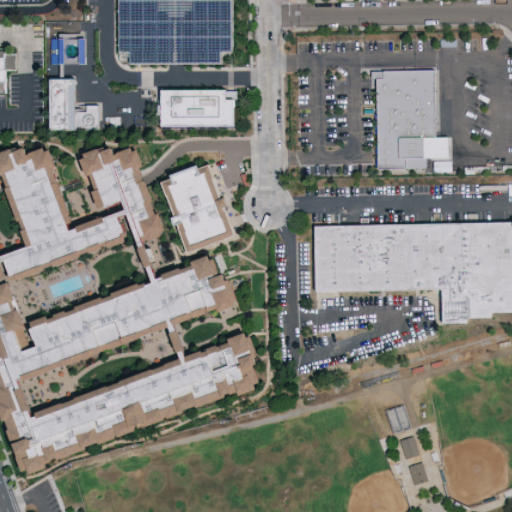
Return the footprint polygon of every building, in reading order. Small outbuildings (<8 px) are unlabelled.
[(234,0),(233,64),(120,63),(119,0),(234,0)] [(0,54),(8,54),(9,96),(0,96),(0,54)] [(376,74),(434,72),(437,171),(378,172),(376,74)] [(65,97),(67,81),(43,77),(39,100),(45,101),(46,94),(58,95),(58,96),(65,97)] [(52,81),(75,81),(75,112),(87,112),(87,106),(101,106),(101,131),(52,131),(52,81)] [(165,91),(227,91),(227,99),(235,101),(235,125),(165,125),(165,91)] [(60,120),(50,119),(40,118),(40,128),(59,129),(60,120)] [(0,249),(13,245),(0,204),(0,145),(18,139),(32,146),(41,165),(39,166),(60,227),(112,206),(106,192),(82,200),(65,152),(96,144),(112,149),(123,144),(132,167),(156,229),(136,240),(123,233),(0,278),(0,297),(9,322),(199,251),(221,298),(3,379),(15,417),(233,330),(243,347),(236,351),(245,382),(8,471),(0,448),(0,249)] [(161,183),(209,166),(235,236),(199,251),(188,254),(161,183)] [(511,319),(497,319),(497,325),(471,324),(471,329),(462,329),(446,329),(446,298),(401,298),(340,298),(319,298),(319,290),(318,231),(340,230),(400,229),(461,229),(511,228),(511,319)]
